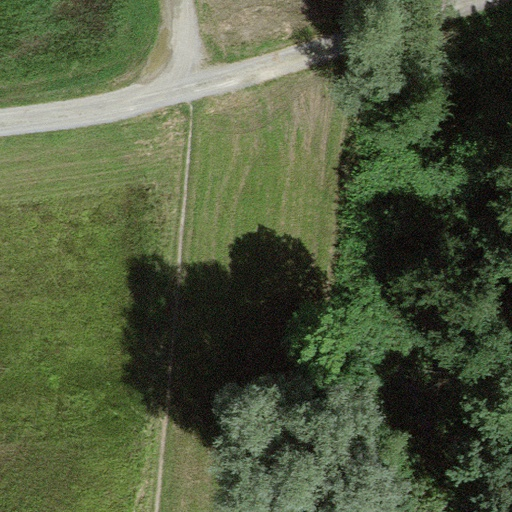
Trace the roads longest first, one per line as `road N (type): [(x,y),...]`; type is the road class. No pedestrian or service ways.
road 1 (track): [(154,511),(188,88),(163,0)]
road 2 (track): [(0,117),(188,88),(475,0)]
